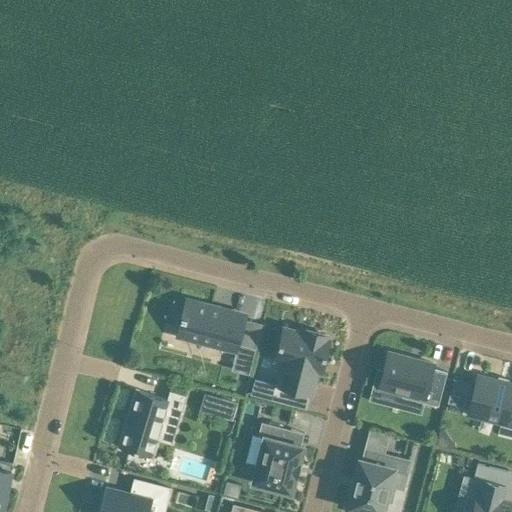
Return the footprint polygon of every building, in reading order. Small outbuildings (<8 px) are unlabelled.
[(236,350),(245,315),(198,303),(188,300),(186,307),(183,315),(182,315),(181,319),(182,320),(178,335),(236,350)] [(273,383),(269,399),(285,403),(289,388),(310,394),(317,369),(320,358),(325,360),(330,339),(327,338),(328,335),(305,329),(304,333),(284,327),(275,359),(286,361),(281,385),(273,383)] [(410,357),(388,351),(379,386),(403,393),(402,396),(421,401),(420,401),(438,406),(447,372),(447,371),(433,368),(434,363),(417,359),(417,361),(409,359),(410,357)] [(511,383),(477,375),(469,407),(468,413),(473,414),(501,421),(498,434),(511,437),(511,383)] [(469,383),(454,379),(448,402),(463,406),(469,383)] [(168,399),(137,389),(119,447),(152,457),(167,407),(181,411),(186,396),(170,391),(168,399)] [(208,393),(203,410),(232,418),(237,402),(208,393)] [(252,482),(291,492),(295,475),(296,476),(300,462),(299,462),(303,445),(284,440),(287,428),(261,422),(258,435),(264,437),(252,482)] [(360,459),(348,507),(354,508),(353,511),(382,511),(386,499),(391,501),(395,485),(390,484),(393,470),(406,474),(410,460),(366,449),(363,460),(360,459)] [(0,508),(3,509),(14,462),(0,458),(0,508)] [(511,511),(511,502),(500,500),(508,470),(477,463),(473,478),(480,480),(473,508),(470,508),(469,511),(511,511)] [(107,486),(100,511),(148,511),(152,499),(167,503),(170,487),(134,478),(131,492),(107,486)] [(242,484),(226,480),(223,494),(238,498),(242,484)]
